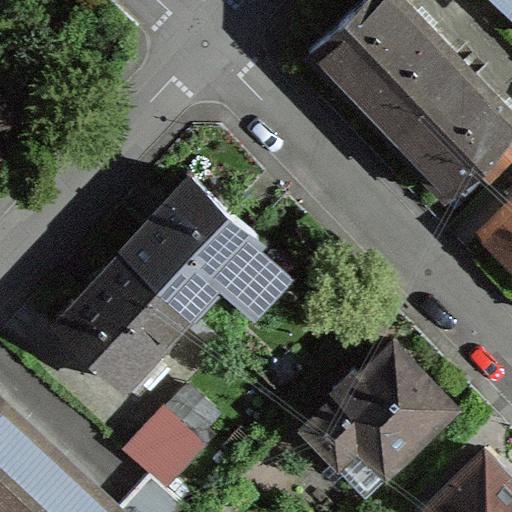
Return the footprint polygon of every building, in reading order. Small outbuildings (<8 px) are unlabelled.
[(511,106),(408,0),(359,0),(310,48),(447,190),(477,162),(511,128),(511,106)] [(493,178),(511,156),(511,128),(477,162),(493,178)] [(126,246),(193,309),(226,274),(256,302),(285,271),(253,241),(261,233),(195,172),(126,246)] [(511,198),(483,226),(511,256),(511,198)] [(58,319),(123,381),(193,309),(126,246),(58,319)] [(307,419),(368,484),(457,400),(395,336),(360,369),(354,363),(333,383),(339,389),(307,419)] [(0,392),(0,511),(117,511),(122,507),(117,502),(0,392)] [(150,467),(165,481),(205,438),(165,401),(125,444),(150,467)] [(511,511),(511,472),(485,445),(426,502),(436,511),(511,511)] [(165,481),(150,467),(117,502),(122,507),(117,511),(187,511),(193,506),(165,481)] [(231,469),(195,509),(198,511),(234,511),(254,490),(231,469)]
